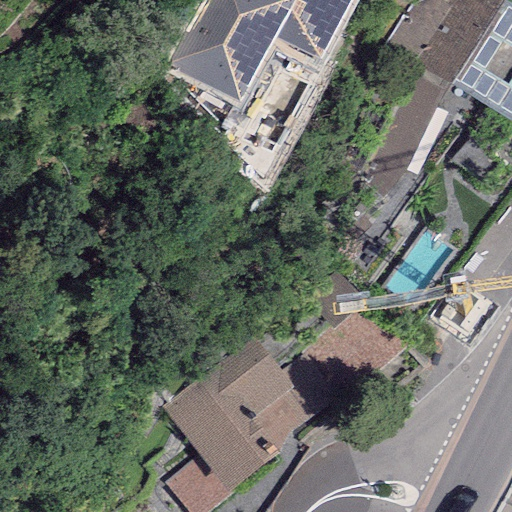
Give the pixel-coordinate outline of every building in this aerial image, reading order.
[(353,0),(211,0),(166,86),(228,120),(271,40),(318,66),(353,0)] [(511,5),(502,0),(451,0),(418,63),(471,96),(426,156),(497,206),(511,181),(511,5)] [(335,269),(303,297),(331,328),(303,353),(340,397),(344,402),(406,348),(335,269)] [(253,336),(160,409),(197,456),(224,490),(229,486),(275,449),(290,437),(340,397),(303,353),(280,370),(253,336)] [(210,511),(235,493),(229,486),(224,490),(197,456),(163,483),(186,511),(210,511)]
